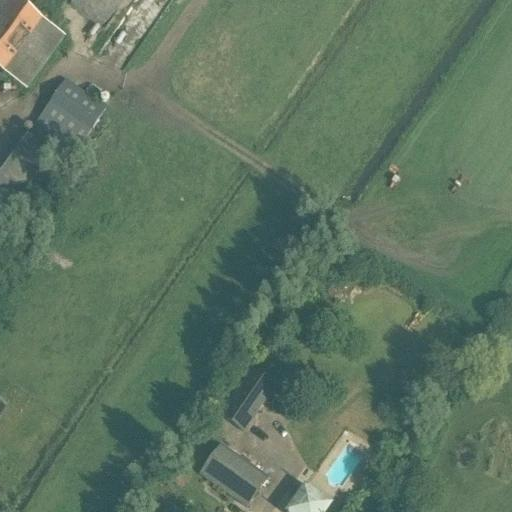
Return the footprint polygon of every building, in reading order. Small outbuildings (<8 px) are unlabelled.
[(0,0),(0,72),(24,89),(61,35),(10,0),(0,0)] [(12,0),(33,14),(42,0),(12,0)] [(23,132),(63,160),(101,106),(61,78),(23,132)] [(0,160),(0,204),(26,223),(66,165),(19,133),(0,160)] [(251,369),(220,412),(245,431),(276,388),(251,369)] [(199,476),(246,509),(267,480),(220,446),(199,476)] [(160,488),(174,498),(186,481),(171,471),(160,488)]
